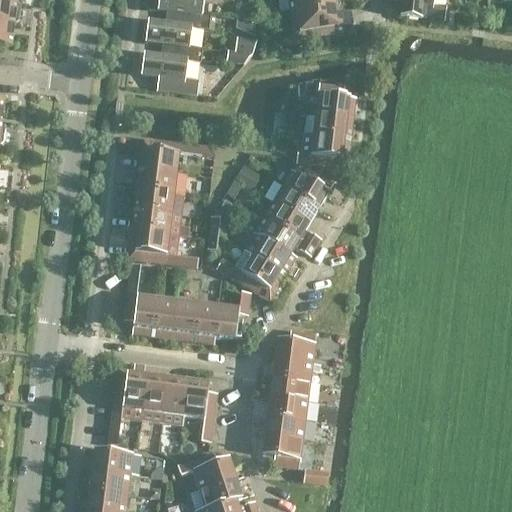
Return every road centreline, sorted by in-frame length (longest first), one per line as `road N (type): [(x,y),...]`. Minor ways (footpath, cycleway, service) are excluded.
road 1 (residential): [(252,369),(349,209),(368,83)]
road 2 (unclassified): [(46,346),(79,86)]
road 3 (residential): [(88,350),(113,157)]
road 4 (unclassified): [(25,511),(46,346)]
road 5 (residential): [(252,369),(88,350)]
road 6 (residential): [(68,511),(88,350)]
road 7 (residential): [(264,511),(241,443),(252,369)]
